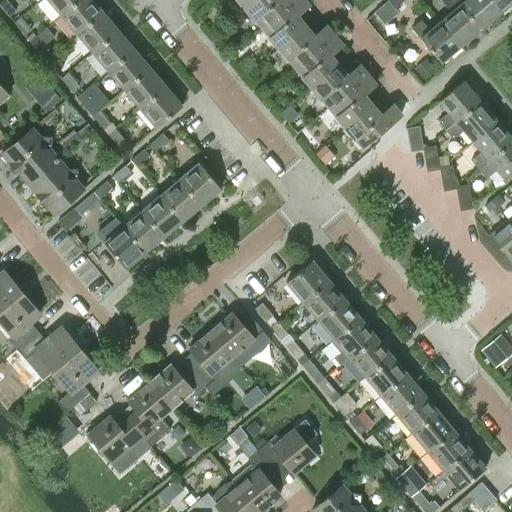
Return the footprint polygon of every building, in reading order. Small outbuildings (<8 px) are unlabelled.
[(15,11),(6,0),(1,0),(0,1),(0,5),(9,16),(15,11)] [(46,0),(60,16),(78,0),(46,0)] [(92,0),(78,0),(60,16),(76,34),(102,12),(92,0)] [(237,0),(245,9),(256,0),(237,0)] [(256,0),(245,9),(261,29),(295,0),(256,0)] [(302,0),(295,0),(261,29),(278,49),(303,28),(304,27),(295,16),(307,5),(302,0)] [(450,12),(440,21),(460,45),(480,29),(455,0),(443,0),(442,2),(450,12)] [(455,0),(480,29),(500,12),(489,0),(455,0)] [(511,0),(489,0),(500,12),(511,1),(511,0)] [(102,12),(76,34),(91,53),(118,30),(102,12)] [(20,16),(13,22),(24,35),(31,29),(20,16)] [(440,62),(460,45),(440,21),(428,30),(420,20),(411,28),(440,62)] [(303,28),(278,49),(294,68),(303,61),(333,35),(325,26),(312,36),(304,27),(303,28)] [(118,30),(91,53),(107,72),(134,49),(118,30)] [(36,35),(29,41),(41,54),(47,49),(36,35)] [(303,61),(294,68),(312,89),(338,66),(329,56),(342,45),(333,35),(303,61)] [(134,49),(107,72),(123,90),(150,68),(134,49)] [(234,58),(246,72),(255,65),(243,51),(234,58)] [(52,53),(45,59),(56,73),(63,67),(52,53)] [(338,66),(312,89),(328,108),(367,75),(359,65),(346,76),(338,66)] [(150,68),(123,90),(138,109),(165,86),(150,68)] [(68,72),(61,78),(72,91),(79,86),(68,72)] [(367,75),(328,108),(344,127),(370,105),(362,95),(374,84),(367,75)] [(436,121),(444,131),(480,101),(463,81),(438,102),(447,113),(436,121)] [(165,86),(138,109),(155,128),(182,106),(165,86)] [(83,91),(76,97),(88,110),(95,104),(83,91)] [(480,101),(444,131),(451,139),(461,130),(471,142),(496,121),(480,101)] [(370,105),(344,127),(361,147),(400,114),(392,105),(379,116),(370,105)] [(99,110),(92,116),(103,129),(110,123),(99,110)] [(470,161),(478,171),(511,141),(511,139),(496,121),(471,142),(480,152),(470,161)] [(406,128),(410,151),(423,149),(423,147),(419,126),(406,128)] [(26,185),(57,159),(31,128),(1,154),(26,185)] [(115,128),(108,134),(120,148),(127,142),(115,128)] [(162,133),(149,144),(155,151),(167,140),(162,133)] [(511,141),(478,171),(484,178),(495,170),(504,181),(511,174),(511,141)] [(423,149),(427,171),(440,169),(440,168),(436,145),(423,147),(423,149)] [(143,149),(130,160),(136,167),(149,156),(143,149)] [(26,185),(52,215),(83,189),(57,159),(26,185)] [(178,178),(200,205),(220,189),(197,162),(178,178)] [(112,175),(118,182),(131,171),(125,164),(112,175)] [(440,169),(443,191),(456,189),(456,187),(452,166),(440,168),(440,169)] [(160,194),(182,220),(200,205),(178,178),(160,194)] [(106,180),(93,191),(99,199),(112,187),(106,180)] [(456,189),(460,210),(472,208),(468,185),(456,187),(456,189)] [(141,210),(163,236),(182,220),(160,194),(141,210)] [(492,200),(485,206),(489,212),(497,205),(503,200),(498,195),(492,200)] [(86,197),(74,207),(79,214),(92,204),(86,197)] [(122,225),(145,252),(163,236),(141,210),(122,225)] [(510,260),(511,258),(511,223),(509,220),(489,236),(510,260)] [(103,227),(96,233),(103,242),(126,268),(145,252),(122,225),(110,236),(103,227)] [(286,282),(302,301),(303,300),(328,279),(312,260),(286,282)] [(0,308),(1,309),(21,292),(3,270),(0,272),(0,308)] [(303,300),(302,301),(317,320),(344,298),(328,279),(303,300)] [(0,324),(10,336),(7,339),(16,349),(38,331),(29,321),(39,313),(21,292),(1,309),(0,308),(0,324)] [(344,298),(317,320),(333,339),(360,317),(344,298)] [(261,302),(254,308),(265,321),(272,315),(261,302)] [(231,312),(210,330),(241,366),(271,340),(247,313),(238,321),(235,316),(231,312)] [(340,365),(349,357),(375,335),(360,317),(333,339),(330,341),(339,352),(333,358),(340,365)] [(277,321),(270,327),(281,340),(288,334),(277,321)] [(38,331),(16,349),(25,360),(36,351),(52,371),(79,349),(60,326),(45,339),(38,331)] [(195,357),(186,365),(204,386),(212,395),(243,368),(241,366),(210,330),(188,348),(191,352),(195,357)] [(375,335),(349,357),(365,376),(391,354),(375,335)] [(285,345),(297,359),(304,353),(293,339),(285,345)] [(96,370),(79,349),(52,371),(69,390),(58,399),(66,410),(88,392),(80,383),(96,370)] [(391,354),(365,376),(380,395),(407,373),(391,354)] [(301,364),(313,378),(320,372),(309,359),(301,364)] [(148,382),(170,408),(190,391),(194,395),(204,386),(186,365),(177,373),(169,364),(148,382)] [(407,373),(380,395),(396,413),(423,391),(407,373)] [(336,391),(324,377),(317,383),(328,397),(336,391)] [(133,409),(125,417),(150,447),(152,449),(152,448),(150,446),(170,429),(160,417),(170,408),(148,382),(126,400),(133,409)] [(423,391),(396,413),(412,432),(438,410),(423,391)] [(351,409),(340,396),(333,402),(343,415),(351,409)] [(438,410),(412,432),(428,451),(454,429),(438,410)] [(366,428),(355,415),(348,421),(359,434),(366,428)] [(108,416),(86,434),(119,472),(150,447),(125,417),(115,424),(108,416)] [(268,441),(258,450),(274,471),(284,463),(291,473),(314,454),(304,442),(316,433),(305,419),(293,429),(291,427),(271,444),(268,441)] [(454,429),(428,451),(444,469),(470,447),(454,429)] [(371,434),(364,439),(375,453),(383,447),(371,434)] [(470,447),(444,469),(460,488),(486,466),(470,447)] [(251,464),(231,480),(235,485),(257,511),(278,494),(265,479),(274,471),(258,450),(247,459),(250,462),(251,464)] [(398,466),(387,453),(380,458),(390,472),(398,466)] [(396,477),(395,478),(407,491),(407,490),(414,485),(403,472),(396,477)] [(206,492),(195,501),(204,511),(256,511),(257,511),(235,485),(231,480),(229,482),(224,484),(217,490),(214,495),(211,497),(206,492)] [(312,509),(315,511),(367,511),(343,483),(312,509)] [(412,496),(411,496),(422,509),(423,508),(429,503),(418,490),(412,496)] [(457,502),(455,503),(462,510),(475,499),(474,499),(469,492),(457,502)] [(186,511),(204,511),(195,501),(185,510),(186,511)]
